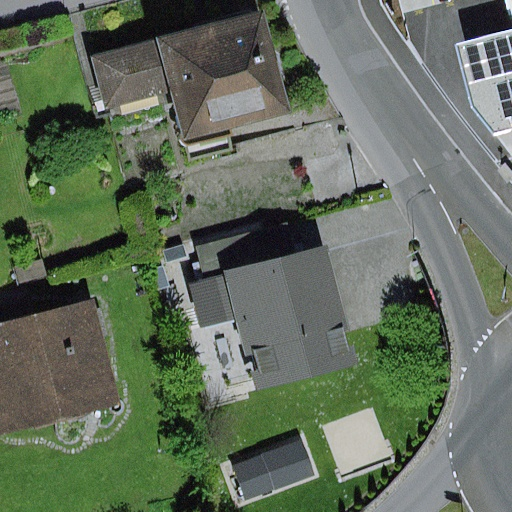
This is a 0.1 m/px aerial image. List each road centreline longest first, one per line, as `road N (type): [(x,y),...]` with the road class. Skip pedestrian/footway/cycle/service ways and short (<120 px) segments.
road 1 (residential): [(322,0),(434,196)]
road 2 (residential): [(434,196),(435,237),(498,376)]
